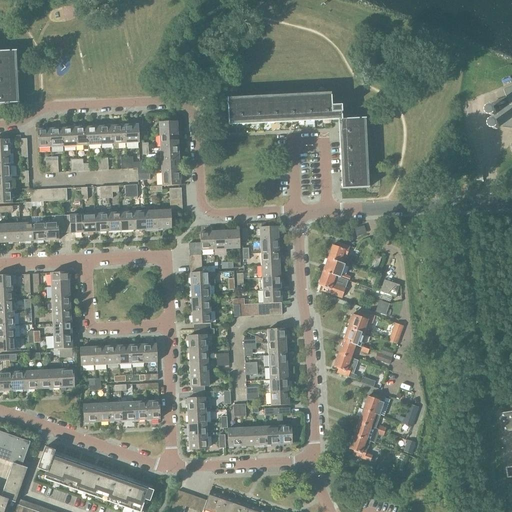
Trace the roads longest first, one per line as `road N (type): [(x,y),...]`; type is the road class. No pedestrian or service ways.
road 1 (residential): [(297,210),(198,213),(197,137),(181,104),(42,109),(20,129),(0,129)]
road 2 (residential): [(316,436),(297,210)]
road 3 (residential): [(177,470),(0,410)]
road 4 (residential): [(328,210),(511,201)]
road 5 (residential): [(170,326),(168,254),(84,258)]
road 6 (residential): [(84,258),(90,330),(170,326)]
road 7 (residential): [(177,470),(170,326)]
road 8 (motorway): [(482,0),(511,138)]
road 9 (residential): [(309,455),(177,470)]
